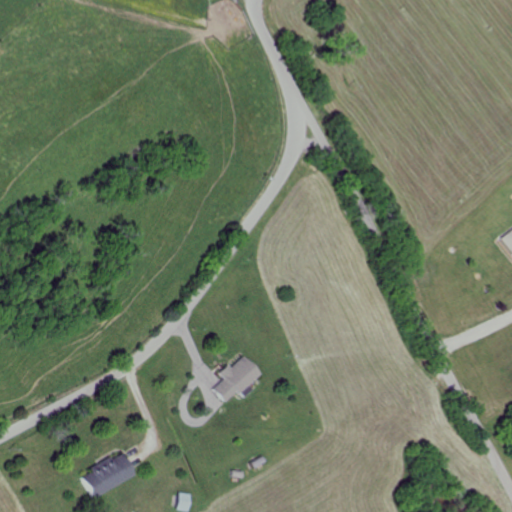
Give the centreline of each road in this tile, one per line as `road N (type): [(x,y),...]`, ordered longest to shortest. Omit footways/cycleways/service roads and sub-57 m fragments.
road 1 (residential): [(0,439),(147,352),(280,177),(296,120),(255,0)]
road 2 (residential): [(511,489),(285,82)]
